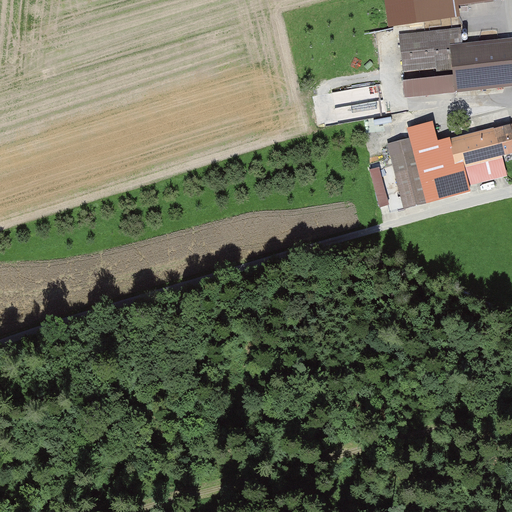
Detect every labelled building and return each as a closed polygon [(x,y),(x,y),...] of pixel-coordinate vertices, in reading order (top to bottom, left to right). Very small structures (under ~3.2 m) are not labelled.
[(456,12),(454,0),(393,0),(397,27),(433,22),(432,15),(456,12)] [(501,3),(500,0),(459,0),(460,9),(501,3)] [(511,88),(511,41),(466,47),(464,27),(399,34),(406,100),(511,88)] [(382,98),(337,105),(339,122),(384,115),(382,98)] [(511,158),(511,128),(443,146),(438,124),(412,130),(417,150),(390,157),(405,214),(479,195),(472,169),(511,158)] [(371,172),(382,209),(392,206),(381,169),(371,172)]
